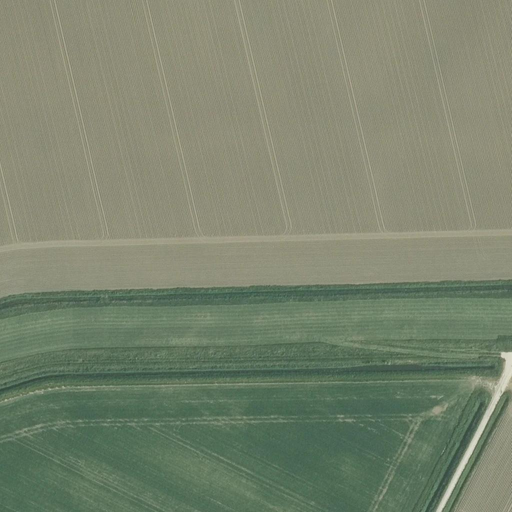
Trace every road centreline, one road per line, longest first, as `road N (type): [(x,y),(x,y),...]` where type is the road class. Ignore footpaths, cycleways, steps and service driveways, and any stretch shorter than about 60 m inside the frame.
road 1 (track): [(511,353),(413,346),(44,351),(0,364)]
road 2 (unclassified): [(511,361),(437,511)]
